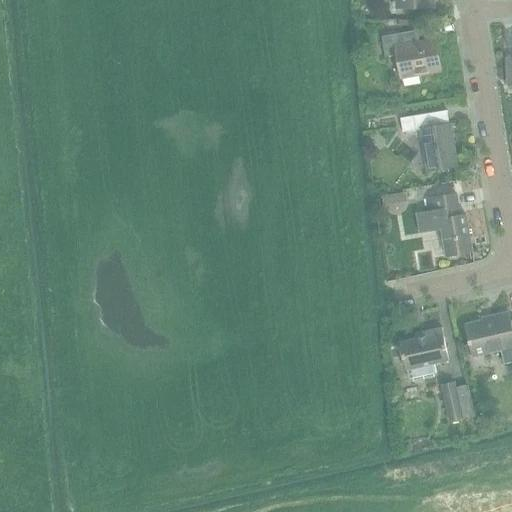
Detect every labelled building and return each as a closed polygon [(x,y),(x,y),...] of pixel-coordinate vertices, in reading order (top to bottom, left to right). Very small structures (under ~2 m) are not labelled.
[(420,75),(441,71),(435,39),(410,44),(408,32),(382,36),(385,57),(397,55),(403,86),(421,83),(420,75)] [(428,171),(458,166),(451,124),(450,124),(447,110),(401,118),(403,133),(421,130),(428,171)] [(447,256),(472,252),(466,214),(454,216),(453,208),(459,208),(456,194),(427,199),(429,212),(417,214),(420,232),(442,228),(447,256)] [(509,313),(491,317),(491,319),(466,325),(473,356),(501,350),(504,364),(511,362),(511,320),(511,321),(509,313)] [(406,370),(449,360),(442,328),(424,332),(425,337),(400,342),(406,370)] [(467,385),(456,388),(454,383),(442,385),(450,421),(474,415),(467,385)]
